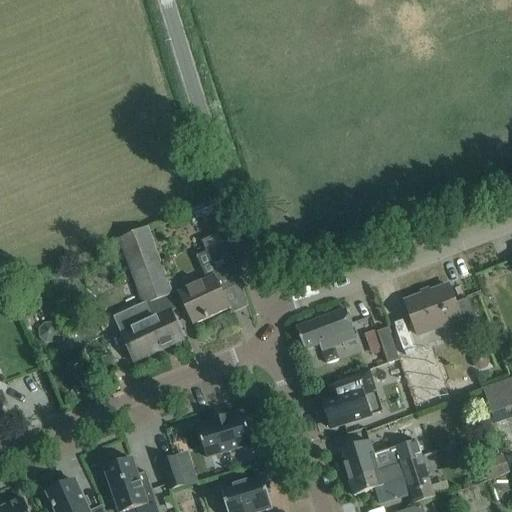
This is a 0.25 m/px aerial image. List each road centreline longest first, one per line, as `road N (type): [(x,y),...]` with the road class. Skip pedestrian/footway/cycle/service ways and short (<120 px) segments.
road 1 (unclassified): [(266,315),(166,0)]
road 2 (unclassified): [(0,450),(272,342)]
road 3 (unclassified): [(266,315),(511,221)]
road 4 (unclassified): [(323,511),(272,342)]
